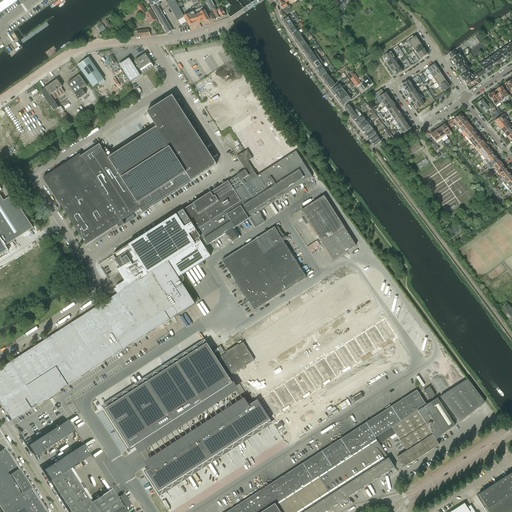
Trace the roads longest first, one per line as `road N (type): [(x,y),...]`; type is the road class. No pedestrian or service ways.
road 1 (unclassified): [(84,260),(230,166),(175,82)]
road 2 (unclassified): [(175,82),(35,170),(84,260)]
road 3 (residential): [(372,149),(270,0)]
road 4 (unclassified): [(0,100),(71,52),(149,40)]
road 5 (residential): [(463,100),(421,128),(392,85),(437,54)]
road 6 (unclassified): [(0,354),(88,299),(96,279),(84,260)]
road 7 (unclassified): [(486,419),(392,482),(391,499)]
